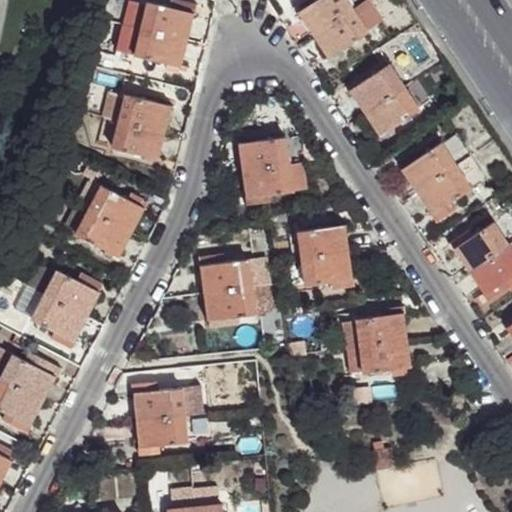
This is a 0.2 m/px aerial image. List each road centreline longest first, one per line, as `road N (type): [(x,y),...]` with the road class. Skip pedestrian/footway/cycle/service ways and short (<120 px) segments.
road 1 (residential): [(101,365),(188,194),(215,89),(242,65),(274,63),(311,82),(511,404)]
road 2 (residential): [(24,511),(101,365)]
road 3 (residential): [(101,365),(247,352)]
road 4 (secondary): [(443,0),(511,103)]
